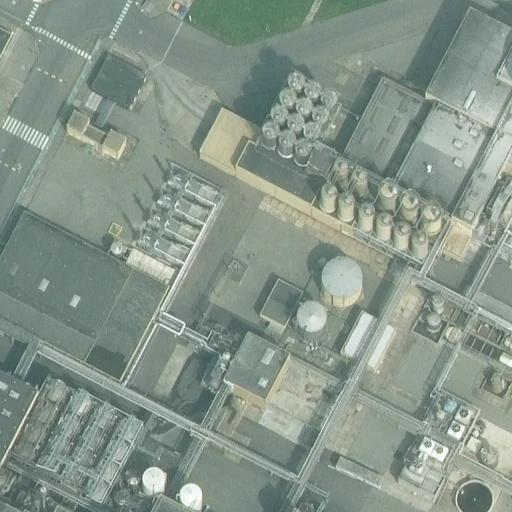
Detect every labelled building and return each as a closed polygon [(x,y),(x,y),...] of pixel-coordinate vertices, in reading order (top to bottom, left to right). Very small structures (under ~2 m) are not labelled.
[(460,264),(471,243),(505,177),(511,180),(511,45),(469,22),(424,107),(382,85),(336,174),(258,134),(222,115),(200,160),(235,179),(351,238),(363,214),(460,264)] [(0,62),(12,39),(0,32),(0,62)] [(91,92),(129,112),(146,79),(108,59),(91,92)] [(308,156),(341,137),(333,122),(349,113),(342,101),(349,98),(333,71),(317,80),(322,88),(308,96),(314,106),(288,122),(308,156)] [(74,119),(66,134),(118,160),(125,145),(74,119)] [(24,218),(0,265),(0,326),(120,388),(169,294),(24,218)] [(194,256),(201,243),(180,231),(173,245),(194,256)] [(359,295),(361,287),(360,280),(355,273),(349,269),(345,268),(341,267),(337,268),(333,269),(327,273),(323,279),(321,287),(322,294),(324,298),(327,301),(332,305),(336,306),(340,307),(347,307),(351,305),(354,302),(357,299),(359,295)] [(303,299),(278,285),(260,319),(285,332),(303,299)] [(466,302),(462,310),(479,319),(483,311),(466,302)] [(325,335),(326,329),(325,323),(322,319),(317,315),(311,314),(305,315),(300,318),(297,322),(296,325),(295,329),(297,335),(299,339),(304,343),(311,344),(317,343),(322,339),(325,335)] [(362,318),(341,358),(374,376),(395,335),(362,318)] [(222,388),(262,409),(255,422),(314,453),(348,388),(249,337),(222,388)] [(198,355),(202,343),(189,338),(185,350),(198,355)] [(0,511),(0,473),(36,404),(0,385),(0,511)] [(441,398),(397,484),(432,502),(476,416),(441,398)] [(505,469),(506,463),(506,459),(504,456),(501,451),(495,447),(488,447),(482,448),(477,452),(475,456),(473,463),(475,469),(479,475),(485,478),(491,479),(498,477),(502,473),(505,469)] [(489,511),(491,508),(493,501),(492,497),(491,494),(487,488),(482,484),(476,483),(469,483),(465,485),(462,487),(457,493),(456,497),(455,501),(456,504),(457,508),(459,511),(489,511)]
